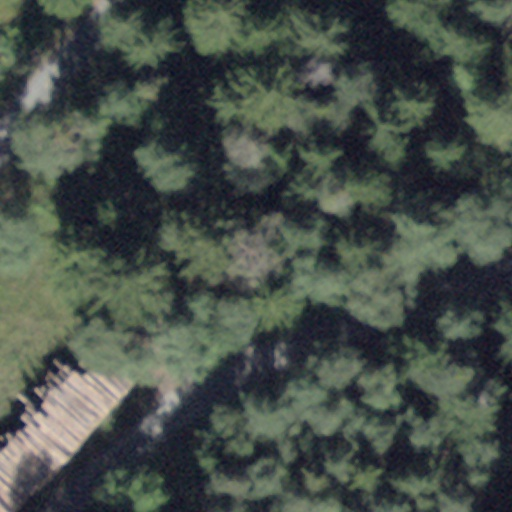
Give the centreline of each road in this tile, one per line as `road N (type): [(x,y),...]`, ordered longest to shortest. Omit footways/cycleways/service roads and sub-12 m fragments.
road 1 (unclassified): [(511,357),(471,389),(281,441),(97,511)]
road 2 (unclassified): [(0,155),(132,0)]
